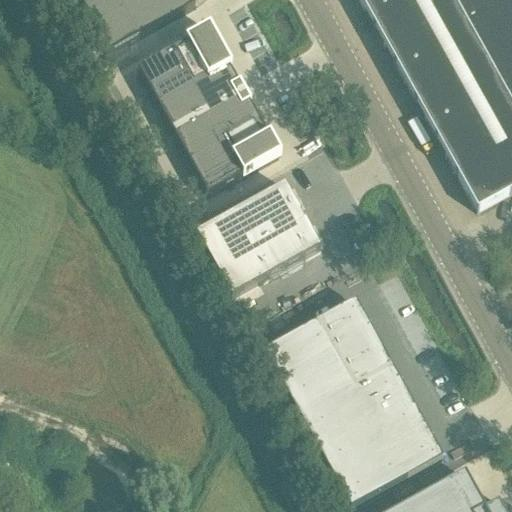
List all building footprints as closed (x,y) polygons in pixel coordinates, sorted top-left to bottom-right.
[(189,0),(97,0),(81,9),(109,58),(195,10),(189,0)] [(511,0),(355,0),(476,216),(511,195),(511,0)] [(185,47),(137,74),(207,200),(256,173),(256,174),(281,161),(269,140),(267,141),(248,107),(250,106),(249,104),(247,106),(238,90),(240,89),(239,87),(237,88),(229,72),(231,71),(209,32),(185,46),(185,47)] [(202,236),(195,239),(231,304),(238,300),(247,295),(251,292),(320,254),(284,190),(215,228),(210,231),(202,236)] [(365,236),(358,223),(345,230),(353,243),(365,236)] [(268,353),(262,356),(348,511),(355,511),(357,511),(443,463),(385,360),(384,360),(354,306),(322,324),(322,323),(268,353)] [(482,511),(464,479),(404,511),(501,511),(498,506),(486,511),(482,511)]
